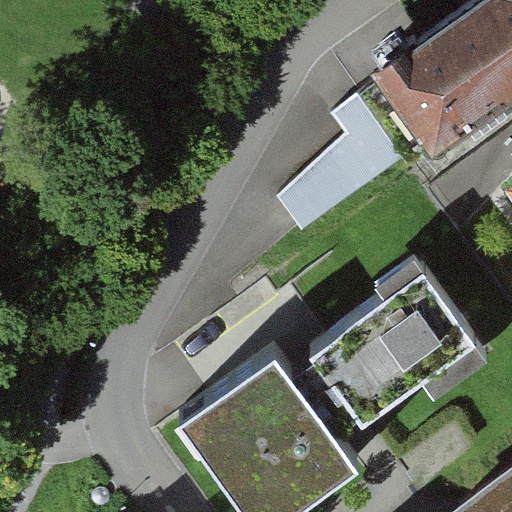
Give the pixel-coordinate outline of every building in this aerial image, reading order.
[(511,0),(424,0),(369,39),(435,132),(511,78),(511,0)] [(403,157),(358,95),(332,114),(346,134),(278,199),(302,231),(403,157)] [(423,264),(310,342),(365,420),(423,379),(437,398),(490,361),(423,264)] [(187,407),(260,511),(282,511),(355,461),(274,346),(187,407)] [(511,511),(511,458),(465,491),(479,511),(511,511)]
